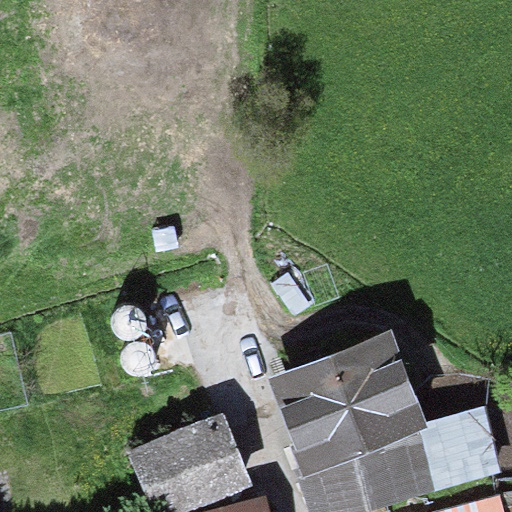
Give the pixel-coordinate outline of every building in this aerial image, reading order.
[(383,327),(261,377),(300,470),(411,424),(422,419),(383,327)] [(129,448),(155,511),(162,511),(245,479),(218,412),(129,448)] [(411,424),(300,470),(317,511),(323,511),(426,486),(411,424)] [(487,511),(480,492),(424,511),(487,511)] [(263,511),(258,496),(204,511),(263,511)]
